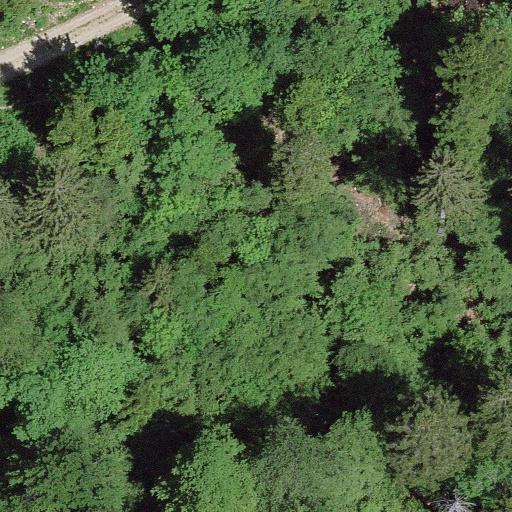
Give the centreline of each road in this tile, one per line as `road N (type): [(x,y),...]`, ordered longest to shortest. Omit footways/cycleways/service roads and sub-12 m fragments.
road 1 (track): [(0,92),(511,28)]
road 2 (track): [(0,74),(133,0)]
